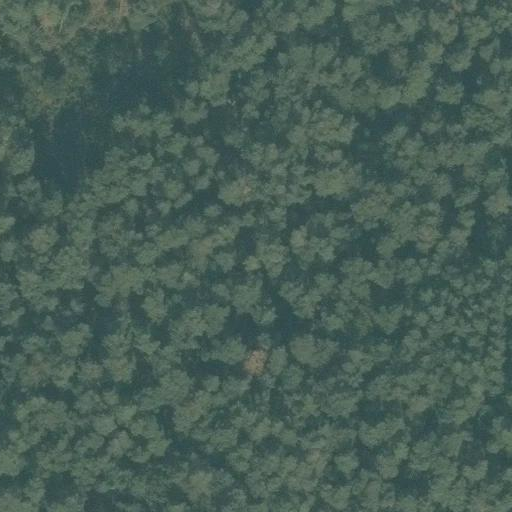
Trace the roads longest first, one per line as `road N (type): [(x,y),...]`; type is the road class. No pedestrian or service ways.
road 1 (track): [(511,228),(153,474),(58,511)]
road 2 (track): [(441,0),(511,162)]
